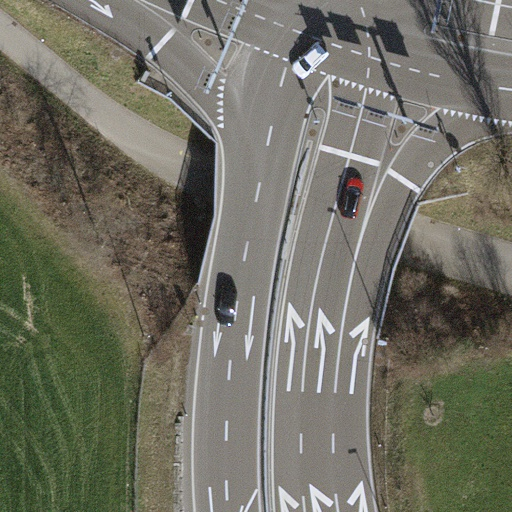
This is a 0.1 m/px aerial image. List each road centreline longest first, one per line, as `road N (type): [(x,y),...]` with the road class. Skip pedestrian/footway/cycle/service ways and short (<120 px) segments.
road 1 (track): [(0,27),(118,123),(211,175),(403,243),(511,268)]
road 2 (motorway): [(322,408),(402,181),(429,139),(511,89)]
road 3 (motorway): [(322,408),(316,327),(323,259),(372,59)]
road 4 (motorway): [(257,198),(235,323),(228,511)]
road 5 (motorway): [(91,0),(159,43),(219,103),(246,148),(257,198)]
road 6 (motorway): [(299,34),(257,198)]
road 7 (primary): [(372,59),(511,89)]
